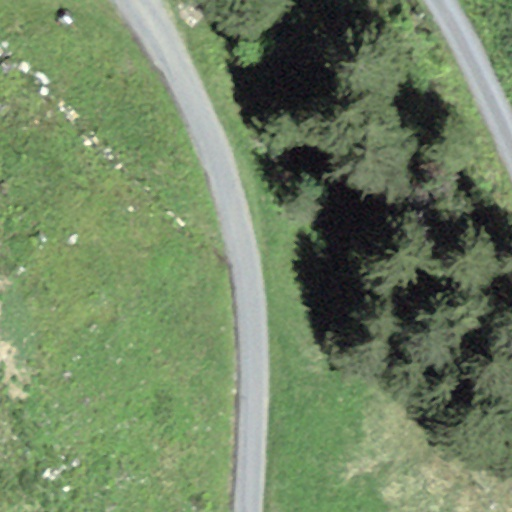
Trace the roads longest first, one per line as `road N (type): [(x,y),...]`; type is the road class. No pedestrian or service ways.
road 1 (unclassified): [(248,511),(259,351),(253,265),(173,48),(142,0)]
road 2 (unclassified): [(430,0),(511,158)]
